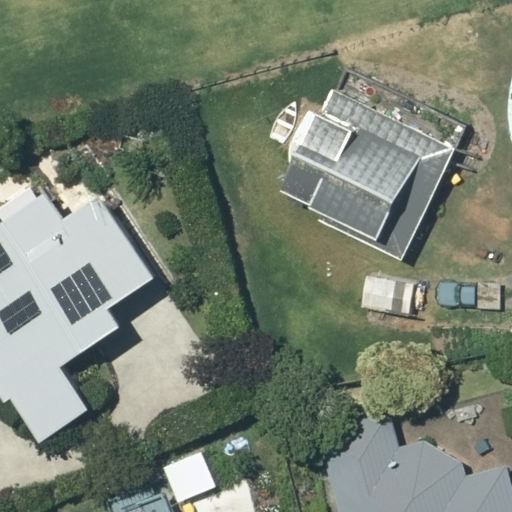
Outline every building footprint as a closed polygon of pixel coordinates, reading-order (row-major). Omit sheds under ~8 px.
[(343,197),(339,206),(421,247),(476,137),(353,75),(302,177),(343,197)] [(106,411),(79,371),(138,332),(131,322),(176,291),(154,259),(158,257),(99,169),(0,235),(0,376),(51,449),(106,411)] [(426,277),(380,270),(375,301),(421,309),(426,277)] [(333,423),(356,511),(511,511),(511,460),(481,469),(478,456),(438,433),(413,440),(403,404),(333,423)] [(180,511),(170,489),(111,511),(180,511)]
